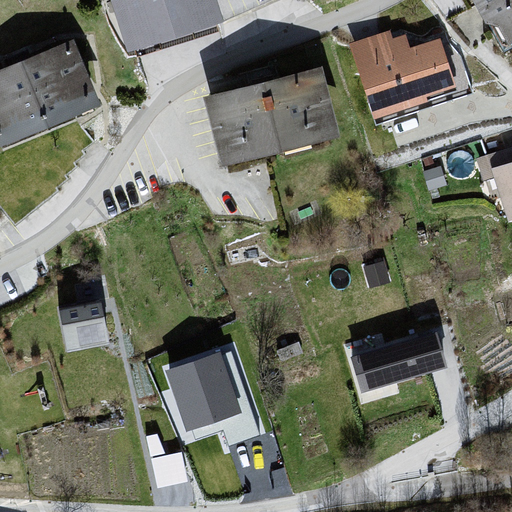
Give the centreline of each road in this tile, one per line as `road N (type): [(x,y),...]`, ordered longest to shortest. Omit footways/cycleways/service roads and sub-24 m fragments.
road 1 (residential): [(0,273),(85,218),(137,131),(220,65),(385,0)]
road 2 (residential): [(326,500),(436,452),(511,396)]
road 3 (unclassified): [(511,482),(326,500)]
